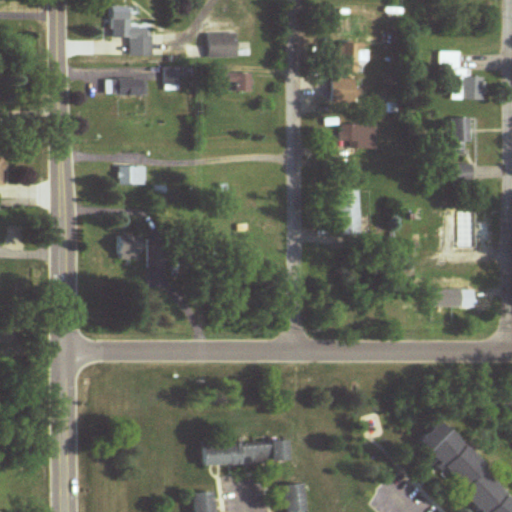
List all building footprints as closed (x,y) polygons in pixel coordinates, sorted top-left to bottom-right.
[(150,57),(149,25),(127,25),(127,7),(108,7),(108,39),(127,38),(128,58),(150,57)] [(234,34),(205,34),(205,59),(234,59),(234,34)] [(335,73),(355,73),(355,59),(363,59),(363,45),(335,45),(335,73)] [(481,101),(481,78),(468,78),(468,70),(456,70),(456,54),(438,54),(438,72),(450,72),(450,101),(481,101)] [(233,94),(249,94),(249,74),(224,74),(224,66),(207,66),(207,85),(233,85),(233,94)] [(177,89),(177,68),(162,68),(162,89),(177,89)] [(104,81),(104,97),(143,97),(143,81),(104,81)] [(330,102),(356,102),(356,82),(330,82),(330,102)] [(467,153),(467,120),(450,120),(450,153),(467,153)] [(374,127),(338,127),(338,144),(374,144),(374,127)] [(470,166),(452,166),(452,183),(470,183),(470,166)] [(143,167),(115,167),(115,187),(143,187),(143,167)] [(358,236),(357,191),(335,191),(336,236),(358,236)] [(476,211),(458,211),(458,247),(477,247),(476,211)] [(115,237),(115,261),(137,261),(137,237),(115,237)] [(145,268),(165,268),(165,238),(145,238),(145,268)] [(459,300),(459,317),(489,317),(489,300),(459,300)] [(511,511),(511,502),(432,424),(410,447),(476,511),(511,511)] [(286,464),(285,444),(198,446),(199,466),(286,464)] [(302,511),(300,486),(279,488),(281,511),(302,511)] [(191,511),(210,511),(209,494),(190,496),(191,511)]
